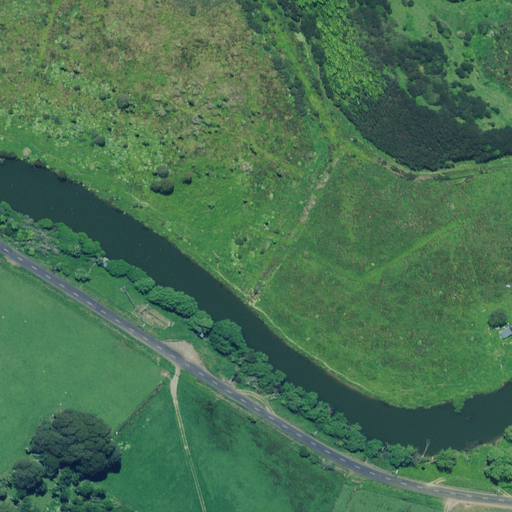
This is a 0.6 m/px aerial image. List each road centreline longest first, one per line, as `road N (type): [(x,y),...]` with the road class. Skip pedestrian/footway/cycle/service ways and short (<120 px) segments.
road 1 (tertiary): [(0,245),(344,460),(406,485),(511,500)]
road 2 (track): [(191,511),(181,465),(180,359)]
